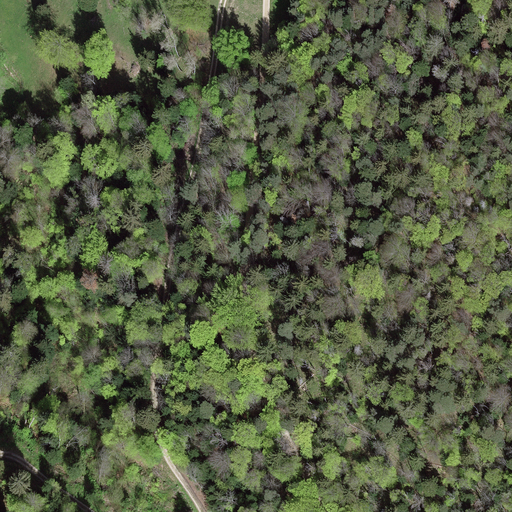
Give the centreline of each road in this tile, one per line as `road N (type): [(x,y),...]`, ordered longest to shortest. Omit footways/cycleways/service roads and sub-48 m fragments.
road 1 (track): [(224,0),(173,250),(156,380),(162,446),(201,511)]
road 2 (track): [(266,0),(246,310),(257,370),(324,511)]
